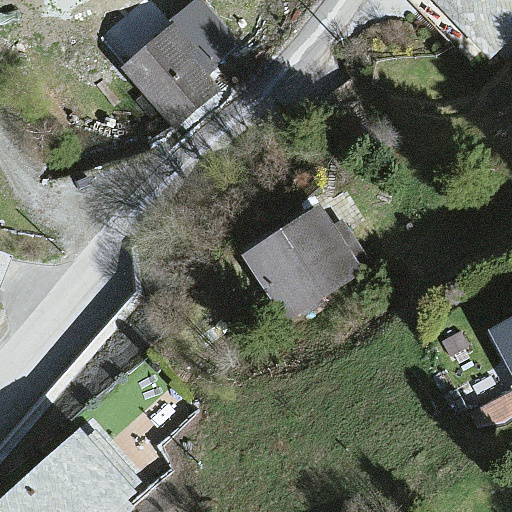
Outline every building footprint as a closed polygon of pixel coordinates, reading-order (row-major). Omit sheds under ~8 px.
[(511,0),(445,0),(487,43),(511,18),(511,0)] [(176,20),(110,82),(160,135),(226,72),(176,20)] [(324,218),(244,268),(289,339),(369,288),(324,218)] [(511,330),(484,347),(511,395),(511,330)] [(81,435),(3,511),(150,511),(154,508),(81,435)]
